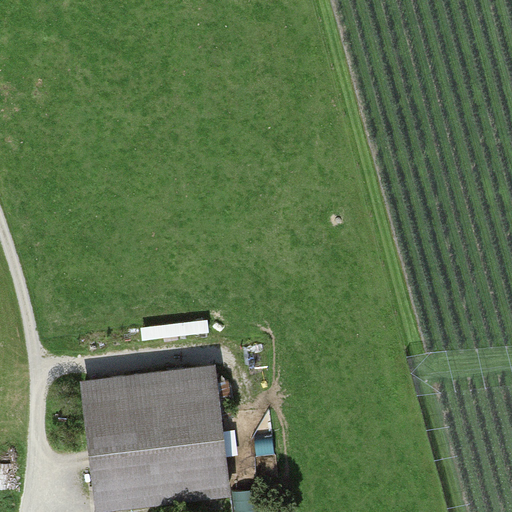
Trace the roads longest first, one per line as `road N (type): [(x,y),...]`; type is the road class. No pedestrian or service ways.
road 1 (track): [(324,0),(458,511)]
road 2 (track): [(29,511),(41,448),(38,377),(29,315),(0,223)]
